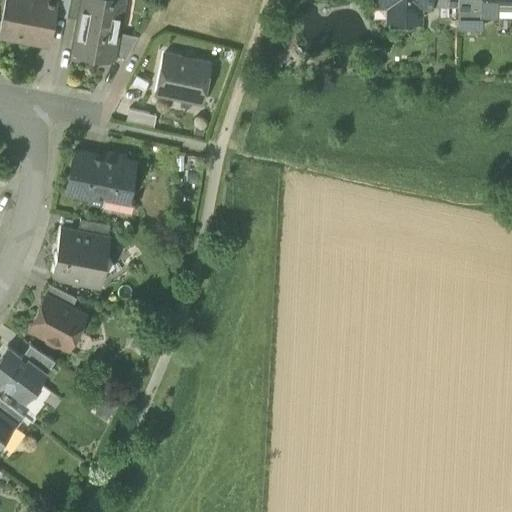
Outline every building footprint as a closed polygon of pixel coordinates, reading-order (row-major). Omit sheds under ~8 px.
[(8,0),(2,34),(44,42),(50,13),(52,0),(8,0)] [(52,0),(50,13),(66,16),(68,0),(52,0)] [(80,0),(68,0),(66,16),(77,18),(80,0)] [(72,47),(111,55),(112,53),(116,31),(122,0),(80,0),(77,18),(72,47)] [(387,18),(418,19),(419,4),(430,4),(429,0),(376,0),(377,3),(388,3),(387,18)] [(456,24),(482,25),(482,12),(482,13),(480,13),(480,11),(481,11),(480,0),(456,0),(457,5),(456,24)] [(511,0),(480,0),(481,11),(480,11),(480,13),(482,13),(482,12),(511,12),(511,0)] [(112,53),(125,56),(136,35),(116,31),(112,53)] [(175,92),(201,98),(208,62),(163,52),(155,91),(174,95),(175,92)] [(127,106),(125,116),(151,121),(153,110),(127,106)] [(88,201),(102,203),(101,208),(122,212),(125,193),(132,161),(121,159),(122,154),(104,151),(103,156),(74,150),(66,188),(90,193),(88,201)] [(125,193),(122,212),(130,213),(133,195),(125,193)] [(77,229),(106,234),(109,222),(79,216),(77,229)] [(75,278),(98,283),(102,267),(104,267),(113,261),(107,251),(105,251),(108,234),(106,234),(77,229),(59,225),(51,269),(76,274),(75,278)] [(45,293),(70,306),(75,295),(47,280),(41,292),(44,294),(45,293)] [(47,338),(53,341),(57,340),(60,341),(66,328),(73,332),(83,312),(70,306),(45,293),(44,294),(29,325),(45,334),(47,338)] [(66,328),(60,341),(67,344),(73,332),(66,328)] [(26,355),(44,369),(52,357),(27,341),(19,353),(24,357),(26,355)] [(0,349),(0,381),(23,399),(44,369),(26,355),(24,357),(19,353),(5,343),(0,349)] [(11,421),(15,424),(23,414),(0,396),(0,411),(12,420),(11,421)] [(0,436),(5,430),(0,426),(6,418),(11,421),(12,420),(0,411),(0,436)] [(0,426),(5,430),(11,421),(6,418),(0,426)]
